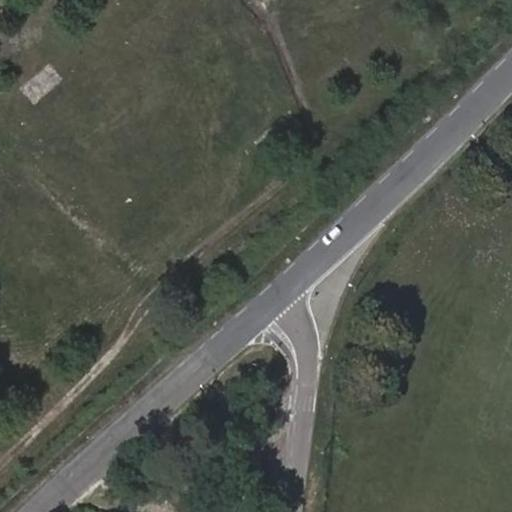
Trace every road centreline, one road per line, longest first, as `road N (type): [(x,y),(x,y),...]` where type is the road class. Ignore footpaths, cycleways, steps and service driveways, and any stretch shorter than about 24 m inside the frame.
road 1 (residential): [(282,292),(42,511)]
road 2 (residential): [(282,292),(511,71)]
road 3 (residential): [(290,511),(307,353),(282,292)]
